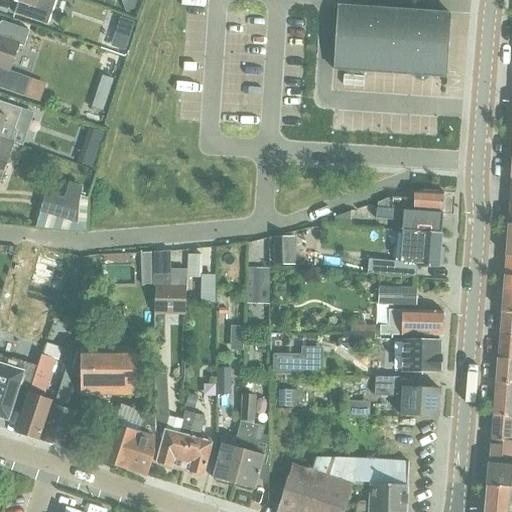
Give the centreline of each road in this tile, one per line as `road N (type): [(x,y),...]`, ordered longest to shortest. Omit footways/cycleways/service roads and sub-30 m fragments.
road 1 (secondary): [(462,511),(492,0)]
road 2 (residential): [(187,511),(53,467)]
